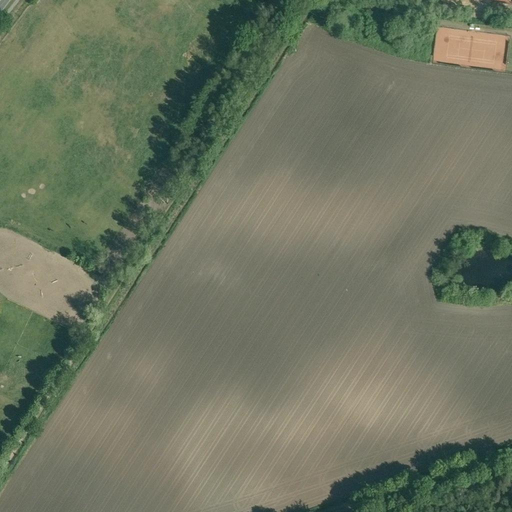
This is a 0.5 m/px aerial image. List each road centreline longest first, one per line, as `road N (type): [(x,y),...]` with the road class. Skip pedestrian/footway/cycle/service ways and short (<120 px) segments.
road 1 (unknown): [(0,467),(309,0)]
road 2 (unclassified): [(511,460),(358,511)]
